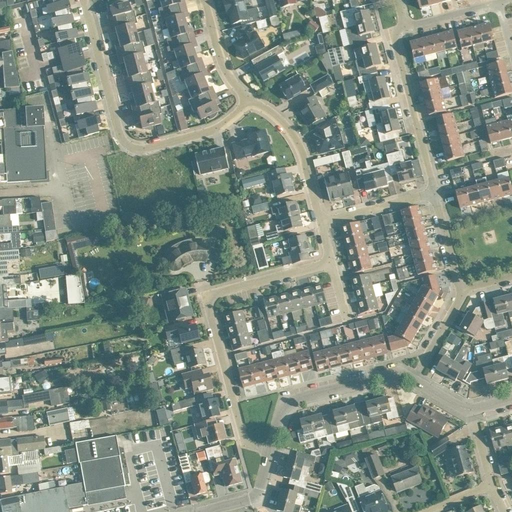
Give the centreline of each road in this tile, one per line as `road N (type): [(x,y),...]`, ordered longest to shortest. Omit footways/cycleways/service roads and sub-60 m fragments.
road 1 (residential): [(270,453),(245,443),(207,303),(214,293),(331,264)]
road 2 (residential): [(250,99),(210,130),(133,148),(122,140),(84,0)]
road 3 (unclassified): [(414,381),(397,373),(292,401),(270,453)]
road 4 (residential): [(433,192),(392,32),(404,27)]
road 5 (residential): [(321,222),(296,139),(250,99)]
